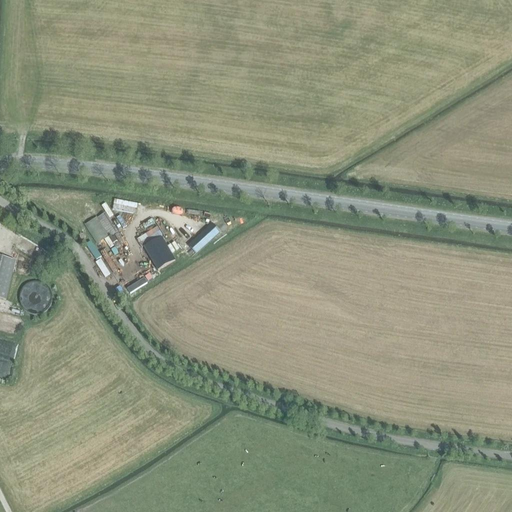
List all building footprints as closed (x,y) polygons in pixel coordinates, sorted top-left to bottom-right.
[(117,233),(105,214),(97,219),(96,217),(83,225),(97,246),(117,233)] [(157,271),(175,261),(161,238),(164,237),(152,218),(138,226),(149,245),(144,248),(157,271)] [(212,226),(189,248),(196,256),(220,234),(212,226)] [(0,299),(5,301),(15,262),(0,257),(0,299)] [(127,270),(138,262),(135,257),(124,264),(127,270)] [(128,289),(146,280),(143,273),(124,282),(128,289)] [(0,329),(18,334),(22,319),(0,313),(0,329)] [(16,358),(17,345),(7,344),(6,357),(16,358)]
